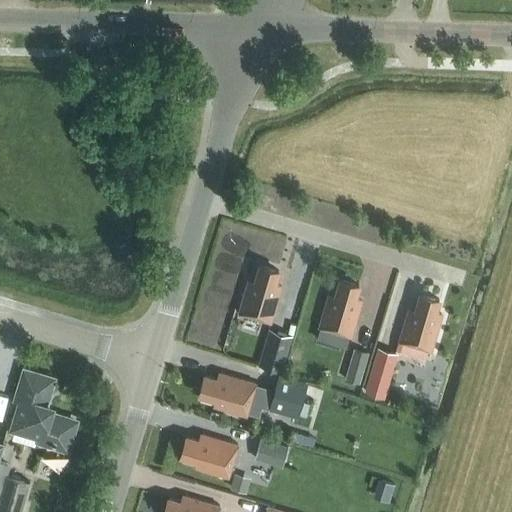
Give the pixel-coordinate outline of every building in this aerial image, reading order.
[(276,281),(280,268),(258,262),(253,279),(249,278),(248,281),(247,281),(237,313),(271,323),(283,283),(276,281)] [(358,296),(362,282),(339,276),(334,294),(328,292),(322,315),(321,314),(317,327),(352,337),(363,298),(358,296)] [(437,310),(441,297),(419,290),(414,308),(408,306),(398,341),(431,351),(443,312),(437,310)] [(270,326),(258,363),(282,370),(293,333),(270,326)] [(369,351),(354,347),(345,378),(360,382),(369,351)] [(395,351),(380,347),(367,392),(382,396),(395,351)] [(67,447),(75,420),(49,412),(51,406),(44,404),(52,379),(25,370),(9,423),(41,433),(40,439),(67,447)] [(257,382),(221,372),(219,379),(205,375),(200,394),(217,399),(215,406),(247,415),(257,382)] [(297,417),(308,381),(279,373),(268,408),(297,417)] [(239,444),(203,433),(201,440),(187,436),(182,455),(199,460),(197,467),(229,477),(239,444)] [(282,466),(288,445),(260,437),(254,458),(282,466)] [(0,511),(20,511),(30,481),(7,474),(10,464),(0,461),(0,453),(3,443),(0,442),(0,511)] [(251,477),(235,472),(230,486),(247,491),(251,477)] [(396,495),(399,480),(386,478),(384,494),(396,495)] [(218,511),(220,506),(185,495),(183,502),(169,498),(165,511),(218,511)] [(293,511),(263,503),(260,511),(293,511)]
